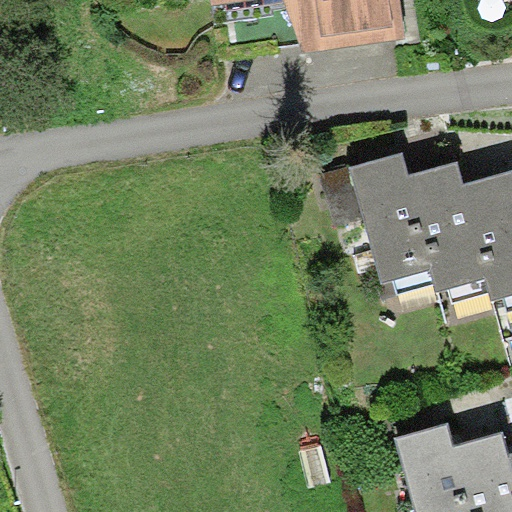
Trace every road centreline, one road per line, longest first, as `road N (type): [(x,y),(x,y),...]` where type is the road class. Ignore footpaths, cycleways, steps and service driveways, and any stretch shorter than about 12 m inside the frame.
road 1 (residential): [(0,167),(270,113),(511,80)]
road 2 (residential): [(46,511),(0,347)]
